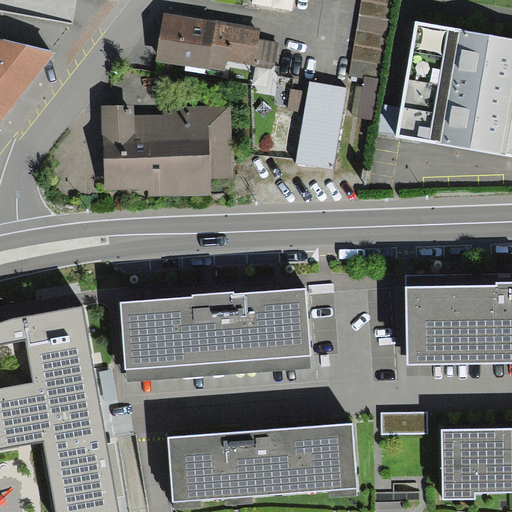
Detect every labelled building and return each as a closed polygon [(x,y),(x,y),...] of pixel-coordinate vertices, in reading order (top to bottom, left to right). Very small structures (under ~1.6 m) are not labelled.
[(255,0),(255,8),(296,13),(297,0),(255,0)] [(363,11),(349,115),(376,119),(390,14),(363,11)] [(164,16),(157,65),(230,76),(230,67),(253,70),(259,30),(164,16)] [(511,44),(416,29),(397,143),(511,162),(511,44)] [(0,119),(53,52),(0,39),(0,119)] [(260,43),(258,86),(274,87),(276,43),(260,43)] [(344,92),(306,87),(296,164),(334,169),(344,92)] [(135,113),(104,114),(105,195),(205,193),(205,185),(228,184),(226,112),(160,114),(160,121),(135,121),(135,113)] [(511,284),(405,287),(407,366),(511,363),(511,284)] [(307,290),(121,303),(125,370),(127,370),(309,356),(312,356),(307,290)] [(0,326),(0,511),(116,511),(114,497),(125,495),(116,442),(106,443),(84,308),(20,320),(0,326)] [(309,356),(127,370),(128,382),(310,368),(309,356)] [(112,370),(101,372),(107,402),(118,399),(112,370)] [(428,412),(382,413),(383,434),(429,433),(428,412)] [(353,424),(169,436),(173,501),(174,501),(175,508),(201,506),(200,499),(228,497),(228,504),(253,503),(253,495),(332,490),(332,496),(358,495),(353,424)] [(511,429),(444,430),(444,501),(476,500),(476,492),(511,491),(511,429)]
